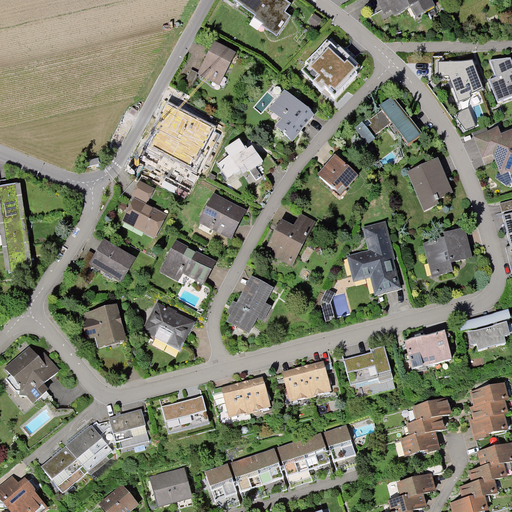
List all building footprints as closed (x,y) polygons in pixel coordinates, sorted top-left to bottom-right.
[(291,5),(284,0),(233,0),(255,16),(254,18),(263,25),(262,26),(277,37),(291,17),(285,13),(291,5)] [(377,0),(388,20),(411,8),(416,17),(436,7),(432,0),(377,0)] [(322,19),(314,14),(308,22),(316,28),(322,19)] [(215,42),(198,74),(220,85),(237,54),(215,42)] [(345,65),(329,49),(310,69),(319,77),(314,82),(323,91),(327,86),(335,93),(356,71),(347,63),(345,65)] [(511,62),(511,61),(491,61),(499,78),(492,81),(500,102),(511,97),(511,62)] [(474,62),(440,62),(440,75),(451,74),(460,97),(484,89),(474,62)] [(316,117),(285,91),(270,110),(283,120),(276,128),(294,143),(316,117)] [(370,116),(354,128),(369,147),(377,140),(375,137),(393,124),(409,146),(423,136),(394,96),(380,107),(383,111),(372,119),(370,116)] [(182,97),(166,99),(168,117),(176,116),(184,115),(182,97)] [(470,108),(456,115),(467,130),(477,126),(470,108)] [(168,117),(155,118),(157,141),(178,139),(176,116),(168,117)] [(499,127),(475,136),(484,158),(494,154),(502,174),(510,171),(511,177),(511,130),(502,135),(499,127)] [(227,149),(232,157),(220,164),(230,178),(247,167),(256,180),(263,176),(258,168),(265,163),(254,146),(248,150),(241,140),(227,149)] [(360,176),(336,155),(319,175),(343,196),(360,176)] [(440,159),(409,172),(425,211),(456,198),(440,159)] [(139,181),(132,196),(147,204),(155,189),(139,181)] [(0,186),(0,224),(26,220),(20,184),(0,186)] [(215,194),(200,224),(234,240),(249,210),(215,194)] [(134,198),(122,222),(156,239),(168,216),(134,198)] [(511,201),(500,204),(511,253),(511,201)] [(266,253),(294,267),(318,222),(302,214),(296,227),(283,221),(266,253)] [(26,220),(0,224),(3,247),(29,244),(26,220)] [(368,251),(347,257),(353,283),(370,278),(375,296),(401,290),(394,261),(396,260),(386,223),(363,229),(368,251)] [(467,232),(425,243),(434,277),(455,272),(453,263),(473,258),(467,232)] [(136,259),(104,240),(88,266),(121,285),(136,259)] [(176,240),(160,272),(179,282),(184,274),(204,285),(217,261),(176,240)] [(32,266),(29,244),(3,247),(7,271),(9,271),(9,273),(30,271),(29,267),(32,266)] [(227,323),(249,335),(258,318),(265,322),(272,307),(266,304),(274,289),(253,277),(238,303),(235,301),(230,310),(233,312),(227,323)] [(335,294),(327,290),(321,302),(325,322),(335,319),(331,302),(335,294)] [(195,320),(159,301),(143,331),(180,349),(195,320)] [(85,313),(86,318),(82,319),(87,341),(96,338),(99,349),(127,342),(118,304),(85,313)] [(511,322),(509,310),(460,322),(465,345),(472,343),(473,347),(478,346),(479,351),(507,345),(505,338),(511,336),(511,333),(511,332),(511,322)] [(446,332),(406,343),(414,372),(454,361),(446,332)] [(371,352),(344,360),(351,387),(379,380),(379,382),(394,379),(384,346),(371,350),(371,352)] [(31,348),(4,369),(31,404),(48,391),(44,386),(61,373),(42,350),(36,355),(31,348)] [(483,365),(510,359),(509,355),(482,361),(483,365)] [(324,362),(282,374),(290,403),(332,391),(324,362)] [(265,377),(221,389),(230,418),(273,406),(265,377)] [(505,383),(471,392),(475,407),(476,409),(507,401),(510,400),(505,383)] [(208,424),(201,398),(164,409),(171,434),(208,424)] [(449,398),(415,407),(418,421),(419,423),(444,417),(453,414),(449,398)] [(475,407),(472,408),(476,423),(476,424),(507,416),(511,415),(507,401),(476,409),(475,407)] [(142,409),(110,418),(118,451),(151,442),(142,409)] [(476,423),(472,424),(477,441),(511,432),(507,416),(476,424),(476,423)] [(418,421),(409,424),(412,438),(413,440),(437,434),(447,431),(444,417),(419,423),(418,421)] [(349,424),(325,432),(336,462),(359,454),(349,424)] [(90,426),(40,469),(62,494),(112,451),(90,426)] [(322,434),(279,448),(289,477),(331,463),(322,434)] [(412,438),(402,441),(406,457),(440,448),(437,434),(413,440),(412,438)] [(511,442),(479,452),(483,467),(484,469),(505,463),(511,461),(511,442)] [(274,449),(231,463),(241,492),(284,478),(274,449)] [(483,467),(470,470),(473,483),(474,486),(496,481),(509,478),(505,463),(484,469),(483,467)] [(229,464),(205,472),(216,503),(239,495),(229,464)] [(184,469),(150,477),(158,508),(192,499),(184,469)] [(432,474),(398,483),(402,498),(402,499),(424,494),(437,490),(432,474)] [(18,483),(11,476),(0,485),(0,493),(1,495),(0,495),(0,498),(12,511),(44,511),(48,509),(22,479),(18,483)] [(473,483),(461,486),(464,501),(465,502),(486,497),(499,493),(496,481),(474,486),(473,483)] [(99,505),(104,511),(131,511),(138,506),(122,486),(99,505)] [(402,498),(389,501),(391,511),(414,511),(428,509),(424,494),(402,499),(402,498)] [(464,501),(452,504),(453,511),(490,511),(486,497),(465,502),(464,501)]
